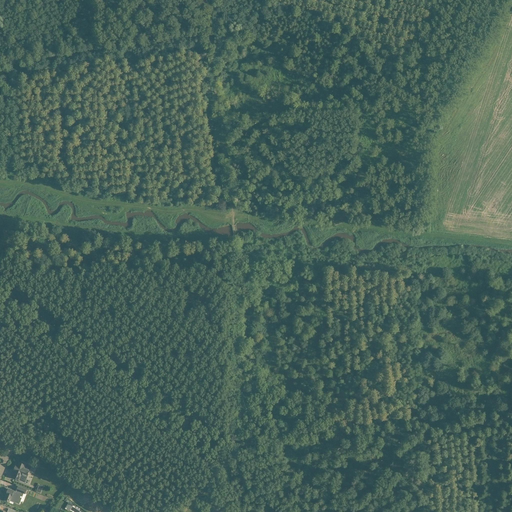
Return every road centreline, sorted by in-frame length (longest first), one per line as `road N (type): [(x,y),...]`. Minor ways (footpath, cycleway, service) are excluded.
road 1 (track): [(215,508),(207,484),(238,440),(236,238)]
road 2 (track): [(236,238),(204,0)]
